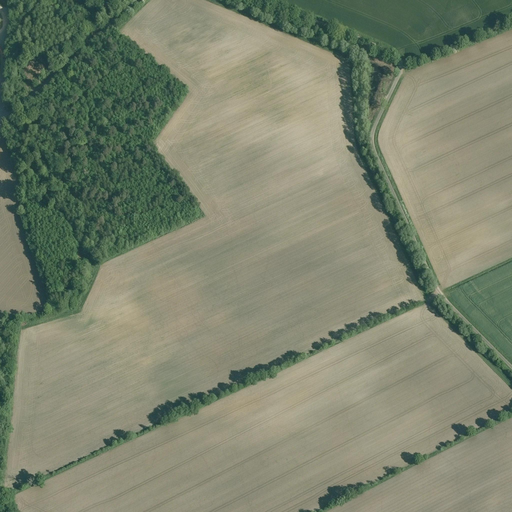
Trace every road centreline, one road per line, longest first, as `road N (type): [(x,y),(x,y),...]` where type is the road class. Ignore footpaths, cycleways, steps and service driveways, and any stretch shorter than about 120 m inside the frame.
road 1 (residential): [(511,368),(428,275),(376,164),(375,117),(394,55),(259,0)]
road 2 (residential): [(134,0),(0,123)]
